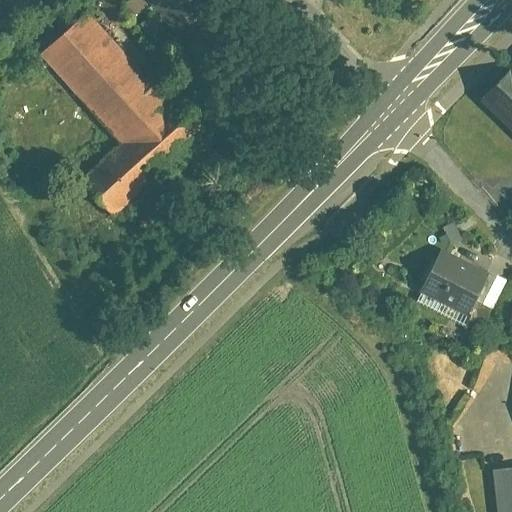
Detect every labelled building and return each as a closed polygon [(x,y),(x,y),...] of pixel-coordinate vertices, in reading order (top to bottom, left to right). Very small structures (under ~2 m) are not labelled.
[(154,0),(189,41),(223,12),(212,0),(154,0)] [(177,109),(93,10),(49,47),(133,146),(177,109)] [(489,105),(511,125),(511,85),(509,82),(489,105)] [(98,176),(125,208),(211,135),(184,103),(177,109),(133,146),(98,176)] [(492,273),(445,251),(427,290),(474,312),(492,273)] [(16,477),(30,463),(22,456),(9,470),(16,477)] [(511,511),(511,468),(498,470),(502,511),(511,511)]
